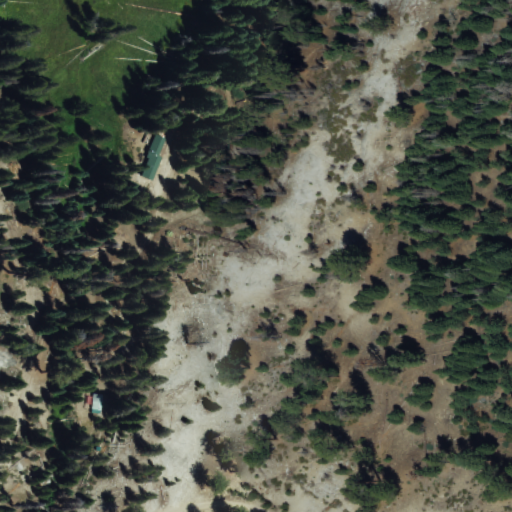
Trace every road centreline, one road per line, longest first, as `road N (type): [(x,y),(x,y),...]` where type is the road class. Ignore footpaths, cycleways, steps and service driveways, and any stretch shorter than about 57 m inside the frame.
road 1 (track): [(75,297),(38,322),(0,213),(166,177),(141,250),(75,297)]
road 2 (track): [(0,485),(38,322)]
